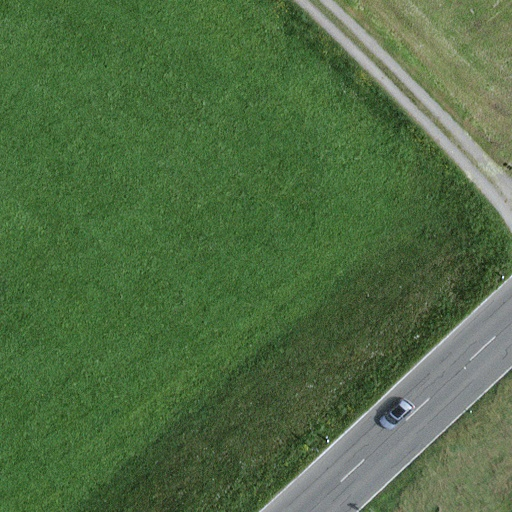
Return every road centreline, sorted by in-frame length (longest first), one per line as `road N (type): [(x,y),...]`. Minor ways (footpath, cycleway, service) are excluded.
road 1 (secondary): [(511,321),(323,511)]
road 2 (track): [(331,0),(511,168)]
